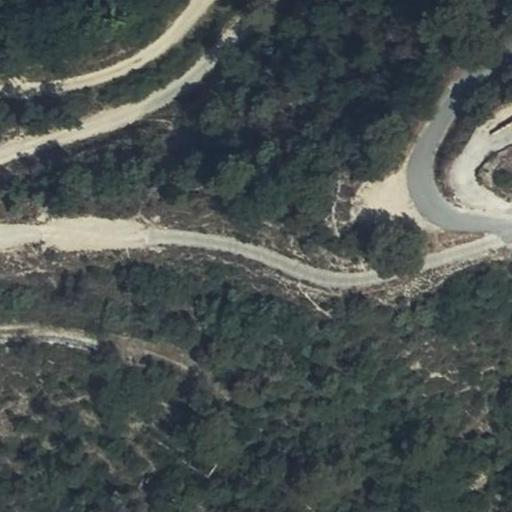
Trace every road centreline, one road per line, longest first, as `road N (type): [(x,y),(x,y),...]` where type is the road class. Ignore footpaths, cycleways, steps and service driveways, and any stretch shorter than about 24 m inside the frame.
road 1 (track): [(0,245),(96,234),(245,258),(316,288),(471,259),(508,233)]
road 2 (track): [(270,0),(182,84),(104,126),(0,164)]
road 3 (residential): [(511,233),(445,230),(423,203),(419,171),(453,112),(511,57)]
road 4 (track): [(0,100),(69,89),(147,55),(205,0)]
